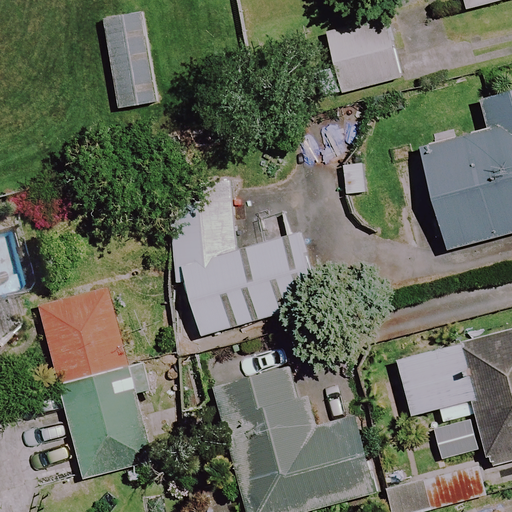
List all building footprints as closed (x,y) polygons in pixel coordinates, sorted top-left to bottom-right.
[(511,0),(461,0),(466,15),(511,0)] [(156,107),(143,15),(105,21),(118,112),(156,107)] [(402,81),(387,20),(326,35),(334,71),(314,76),(321,101),(402,81)] [(511,92),(481,101),(489,133),(422,151),(450,253),(511,236),(511,92)] [(237,251),(236,181),(204,186),(198,262),(182,266),(202,338),(317,307),(297,235),(237,251)] [(60,393),(131,375),(109,288),(38,306),(60,393)] [(511,332),(395,362),(414,436),(477,420),(489,466),(511,460),(511,332)] [(345,452),(318,353),(211,382),(247,511),(314,511),(376,495),(363,447),(345,452)] [(131,375),(60,393),(83,483),(153,465),(131,375)] [(482,469),(425,484),(432,511),(442,511),(490,500),(482,469)]
